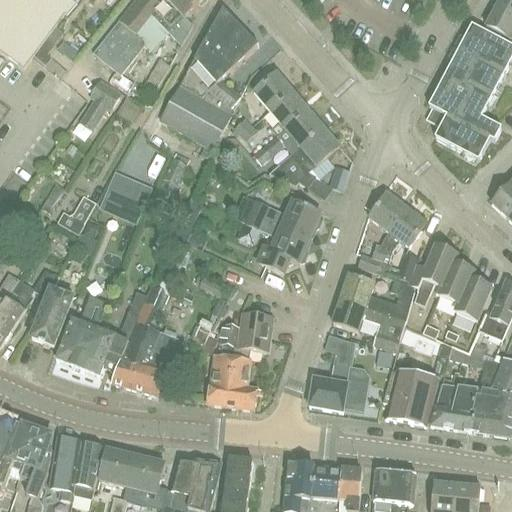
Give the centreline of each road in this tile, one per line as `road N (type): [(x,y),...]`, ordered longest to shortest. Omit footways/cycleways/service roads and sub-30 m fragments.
road 1 (residential): [(386,132),(279,442)]
road 2 (tertiary): [(274,441),(87,422),(0,389)]
road 3 (tertiary): [(511,472),(279,442)]
road 4 (unclassified): [(386,132),(259,0)]
road 5 (unclassified): [(511,259),(386,132)]
road 6 (unclassified): [(386,132),(453,0)]
